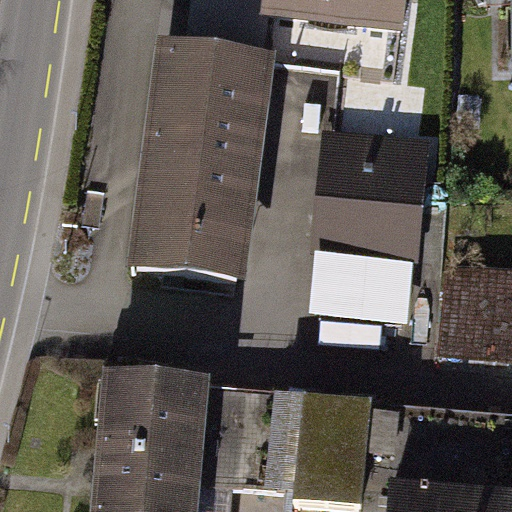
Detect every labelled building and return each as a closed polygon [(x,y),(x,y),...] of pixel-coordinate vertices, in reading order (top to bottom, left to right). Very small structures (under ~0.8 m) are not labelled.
[(422,0),(203,0),(199,28),(412,64),(422,0)] [(286,84),(161,66),(128,285),(254,303),(286,84)] [(319,264),(425,274),(435,173),(329,163),(319,264)] [(511,377),(511,284),(450,280),(443,372),(511,377)] [(216,401),(112,390),(99,511),(204,511),(207,491),(216,401)] [(304,511),(368,511),(378,417),(216,401),(207,491),(266,497),(265,508),(304,511)] [(511,511),(511,505),(390,494),(388,511),(511,511)]
